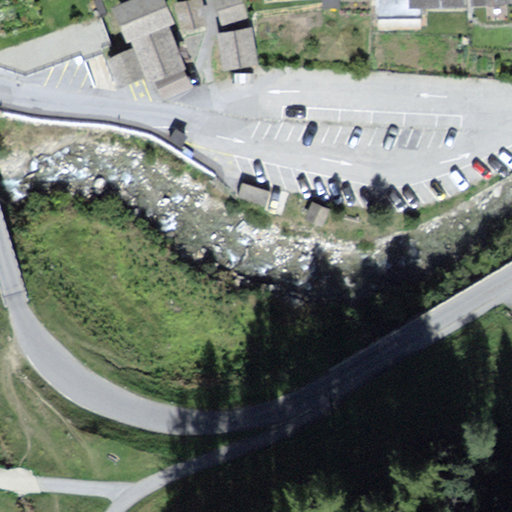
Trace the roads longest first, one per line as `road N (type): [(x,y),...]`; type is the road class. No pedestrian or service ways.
road 1 (residential): [(204,124),(262,150),(399,167),(443,162),(475,146),(492,122),(483,105),(453,100),(279,92),(226,110)]
road 2 (tertiary): [(0,241),(27,331),(57,364),(93,386),(210,417),(256,415),(318,398)]
road 3 (residential): [(318,398),(199,456),(114,511)]
road 4 (tertiary): [(318,398),(511,284)]
road 5 (residential): [(0,91),(204,124)]
